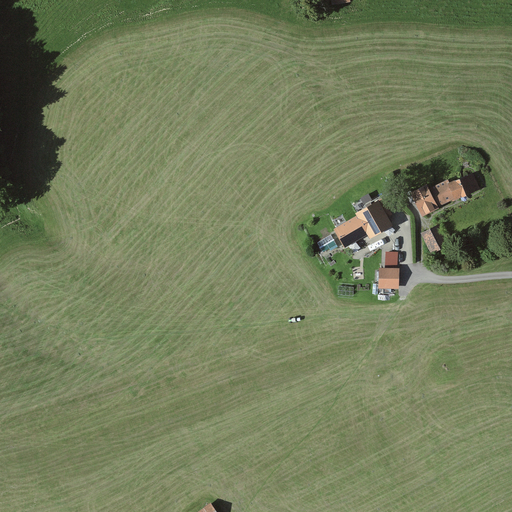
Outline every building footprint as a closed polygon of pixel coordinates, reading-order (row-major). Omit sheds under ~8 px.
[(435,185),(418,193),(429,216),(485,190),(477,174),(456,184),(454,181),(437,189),(435,185)] [(365,217),(342,229),(353,249),(401,223),(388,199),(363,212),(365,217)] [(443,225),(423,233),(432,255),(452,247),(443,225)] [(324,243),(338,238),(334,227),(320,233),(324,243)] [(402,268),(383,267),(382,289),(401,290),(402,268)]
